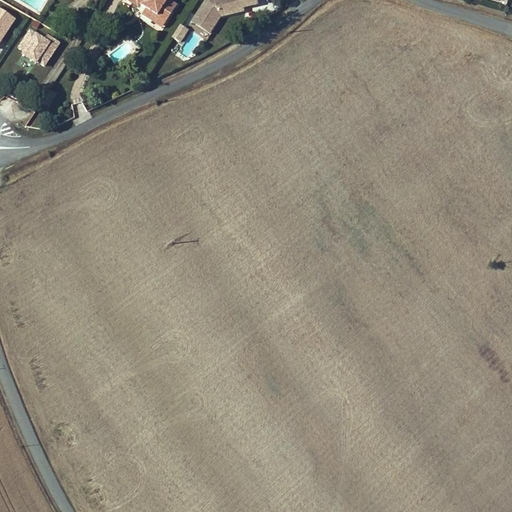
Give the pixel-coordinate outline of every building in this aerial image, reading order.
[(124,0),(131,4),(133,1),(140,6),(143,2),(148,5),(145,9),(143,12),(163,25),(173,11),(164,5),(167,0),(124,0)] [(176,5),(168,0),(167,0),(164,5),(173,11),(176,5)] [(255,0),(191,0),(201,39),(213,36),(209,19),(258,8),(255,0)] [(0,41),(15,18),(0,8),(0,41)] [(163,25),(143,12),(141,15),(161,28),(163,25)] [(180,44),(188,29),(178,24),(170,39),(180,44)] [(58,43),(28,27),(15,51),(45,67),(58,43)] [(165,53),(173,56),(177,47),(170,43),(165,53)] [(47,106),(52,98),(47,95),(42,103),(47,106)] [(44,202),(14,214),(19,225),(49,213),(44,202)]
